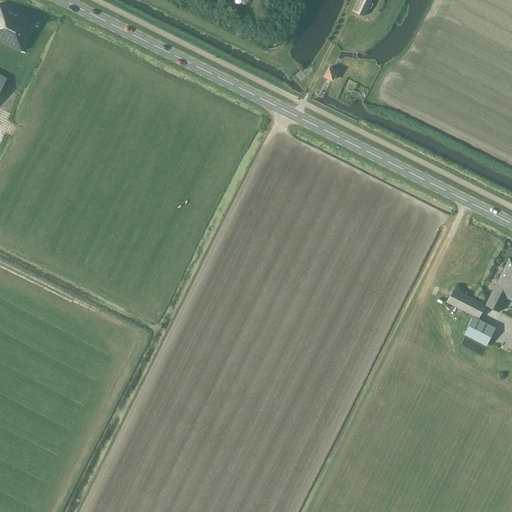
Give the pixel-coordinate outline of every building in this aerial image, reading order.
[(373,4),(370,3),(371,0),(356,0),(352,10),(364,16),(368,8),(370,9),(373,4)] [(0,40),(22,52),(37,22),(0,4),(0,40)] [(332,80),(337,72),(329,67),(324,76),(332,80)] [(511,259),(508,258),(485,304),(486,305),(499,312),(506,298),(511,301),(511,299),(511,259)] [(453,288),(446,302),(473,316),(478,319),(480,316),(486,305),(485,304),(453,288)] [(473,316),(464,335),(486,346),(495,328),(478,319),(473,316)]
